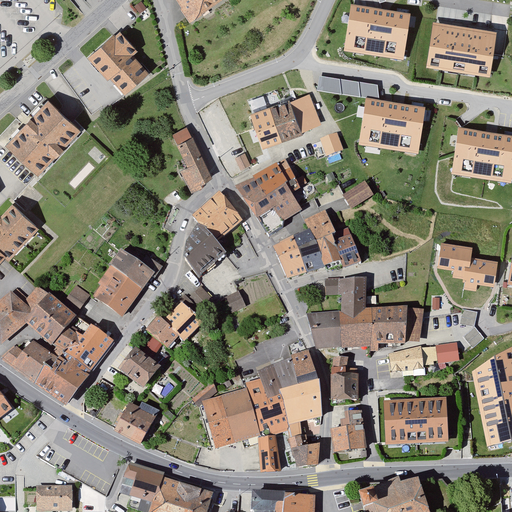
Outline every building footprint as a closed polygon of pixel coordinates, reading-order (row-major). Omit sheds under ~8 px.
[(173,0),(192,24),(225,0),(173,0)] [(411,17),(353,7),(345,52),(404,62),(411,17)] [(498,35),(435,24),(428,68),(490,79),(498,35)] [(137,51),(121,33),(116,38),(113,35),(88,57),(124,96),(149,73),(132,55),(137,51)] [(318,89),(379,97),(377,83),(320,74),(318,89)] [(290,105),(301,133),(320,124),(309,97),(290,105)] [(425,106),(366,98),(360,141),(419,149),(425,106)] [(81,133),(49,102),(6,148),(38,178),(81,133)] [(290,103),(252,117),(263,149),(302,135),(301,133),(290,105),(290,103)] [(511,137),(460,129),(455,168),(511,177),(511,137)] [(187,130),(174,137),(189,169),(182,173),(192,192),(200,188),(199,185),(211,178),(187,130)] [(343,150),(337,133),(320,139),(326,156),(343,150)] [(277,160),(237,183),(257,217),(276,206),(282,216),(303,204),(277,160)] [(366,182),(344,195),(352,208),(374,195),(366,182)] [(220,193),(194,215),(199,221),(217,243),(244,220),(220,193)] [(38,230),(13,206),(0,219),(0,261),(4,257),(9,261),(38,230)] [(304,220),(309,229),(316,241),(333,234),(337,233),(326,210),(304,220)] [(226,253),(217,243),(199,221),(187,239),(185,256),(199,279),(226,253)] [(309,229),(293,237),(304,264),(322,259),(317,242),(316,241),(309,229)] [(335,240),(333,234),(316,241),(317,242),(322,259),(324,267),(341,261),(335,240)] [(352,234),(335,240),(341,261),(343,269),(362,262),(352,234)] [(304,264),(293,237),(274,246),(287,278),(308,272),(304,264)] [(158,265),(125,242),(93,288),(126,311),(158,265)] [(473,250),(440,245),(437,266),(457,268),(456,275),(469,278),(468,287),(477,289),(479,282),(498,284),(500,262),(472,259),(473,250)] [(366,278),(325,279),(325,296),(341,296),(341,311),(342,348),(372,347),(371,309),(367,309),(366,278)] [(200,285),(185,300),(196,311),(212,296),(200,285)] [(89,296),(77,287),(66,302),(79,311),(89,296)] [(34,310),(11,291),(0,300),(0,343),(1,345),(27,323),(34,310)] [(239,291),(226,298),(233,313),(246,307),(239,291)] [(114,340),(50,293),(34,310),(27,323),(52,346),(54,343),(65,351),(58,360),(32,341),(24,352),(16,346),(6,359),(66,404),(114,340)] [(166,321),(159,315),(147,330),(169,347),(178,335),(186,340),(204,318),(182,301),(166,321)] [(407,307),(371,309),(372,347),(372,351),(378,351),(379,344),(405,343),(405,340),(407,307)] [(423,309),(407,307),(405,340),(419,340),(423,309)] [(477,312),(463,310),(460,324),(475,327),(477,312)] [(342,348),(341,311),(308,314),(317,349),(342,348)] [(484,338),(475,327),(463,337),(473,348),(484,338)] [(435,347),(390,353),(392,371),(438,365),(435,347)] [(511,347),(472,370),(487,446),(511,441),(511,347)] [(161,366),(137,350),(122,370),(147,387),(161,366)] [(291,356),(291,358),(300,385),(319,380),(310,350),(291,356)] [(332,367),(348,368),(349,357),(333,356),(332,367)] [(257,371),(260,378),(267,402),(280,398),(279,391),(300,385),(291,358),(257,371)] [(347,374),(332,375),(333,401),(358,399),(357,374),(347,374)] [(244,383),(246,389),(259,432),(269,429),(271,436),(286,431),(290,430),(289,425),(280,398),(267,402),(260,378),(244,383)] [(322,416),(319,380),(300,385),(279,391),(280,398),(289,425),(300,422),(322,416)] [(0,417),(14,407),(0,389),(0,417)] [(246,389),(221,396),(235,443),(261,436),(259,432),(246,389)] [(221,396),(202,402),(216,448),(235,443),(221,396)] [(447,398),(384,401),(386,445),(389,445),(449,442),(447,398)] [(154,416),(129,404),(115,430),(141,443),(154,416)] [(351,425),(332,429),(335,451),(366,447),(361,411),(349,411),(351,425)] [(290,430),(286,431),(297,468),(318,466),(320,443),(304,446),(300,422),(289,425),(290,430)] [(280,469),(276,436),(258,438),(262,471),(280,469)] [(209,511),(215,495),(138,472),(132,494),(153,500),(149,511),(209,511)] [(399,477),(359,491),(366,511),(430,511),(419,476),(401,482),(399,477)] [(72,487),(35,486),(36,511),(72,511),(72,487)] [(255,510),(254,511),(283,511),(285,492),(252,490),(251,510),(255,510)] [(314,511),(316,494),(285,492),(283,511),(314,511)]
